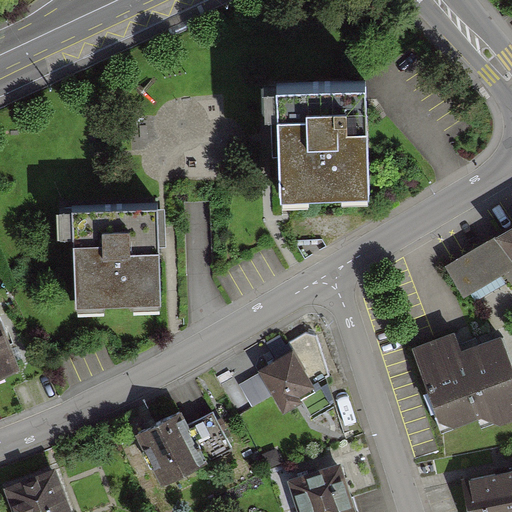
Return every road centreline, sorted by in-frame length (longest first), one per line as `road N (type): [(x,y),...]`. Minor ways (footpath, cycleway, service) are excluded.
road 1 (residential): [(333,272),(53,422),(0,442)]
road 2 (residential): [(333,272),(412,511)]
road 3 (residential): [(511,165),(333,272)]
road 4 (primary): [(120,0),(0,58)]
